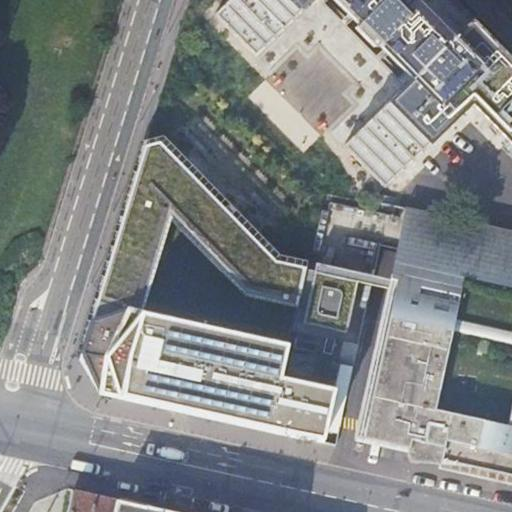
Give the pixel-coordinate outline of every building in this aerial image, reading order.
[(511,61),(472,21),(457,35),(422,0),(231,0),(216,15),(257,58),(315,0),(334,0),(360,25),(356,29),(375,49),(379,45),(414,80),(344,148),(387,189),(471,105),(511,146),(511,61)] [(99,393),(321,443),(333,389),(280,376),(287,344),(144,312),(174,228),(252,297),(305,310),(300,332),(344,342),(346,334),(354,336),(366,282),(314,271),(316,262),(287,255),(163,145),(145,145),(79,359),(99,393)] [(511,230),(497,228),(412,210),(377,370),(362,436),(414,448),(413,454),(481,458),(479,467),(511,474),(511,230)] [(114,511),(117,501),(108,499),(74,491),(69,511),(114,511)] [(168,511),(161,511),(117,501),(114,511),(168,511)]
